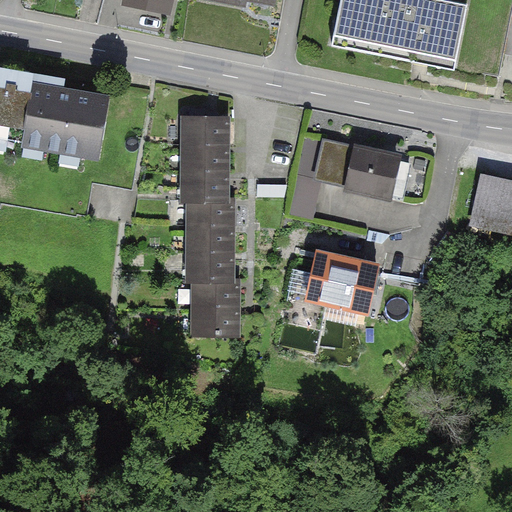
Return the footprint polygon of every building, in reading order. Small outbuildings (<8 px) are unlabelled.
[(173,0),(126,0),(125,5),(171,14),(173,0)] [(472,0),(346,0),(338,46),(460,68),(472,0)] [(109,97),(0,78),(0,145),(98,162),(109,97)] [(227,119),(186,118),(185,198),(192,198),(190,279),(197,279),(196,333),(237,334),(238,279),(233,279),(234,198),(226,198),(227,119)] [(418,155),(332,141),(325,181),(411,196),(418,155)] [(511,180),(485,175),(474,226),(511,233),(511,180)] [(296,213),(318,216),(323,180),(302,177),(296,213)] [(376,266),(319,256),(311,300),(368,310),(376,266)]
